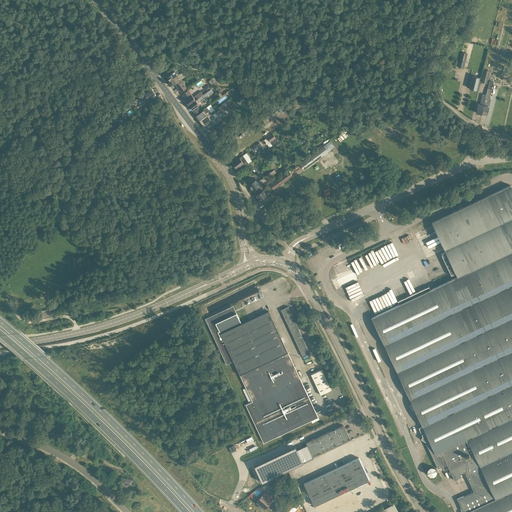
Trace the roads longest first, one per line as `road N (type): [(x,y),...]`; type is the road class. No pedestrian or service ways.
road 1 (tertiary): [(253,263),(226,173),(96,0)]
road 2 (tertiary): [(423,511),(314,299),(283,263)]
road 3 (trunk): [(198,511),(0,321)]
road 4 (tertiary): [(0,345),(106,325),(253,263)]
road 5 (trunk): [(0,334),(185,511)]
road 6 (unclassified): [(283,263),(297,242),(464,166),(505,158)]
road 7 (unclassified): [(328,0),(479,129)]
road 8 (unclassified): [(126,511),(74,464),(0,432)]
road 9 (track): [(78,332),(68,317),(26,322),(15,309),(67,284)]
